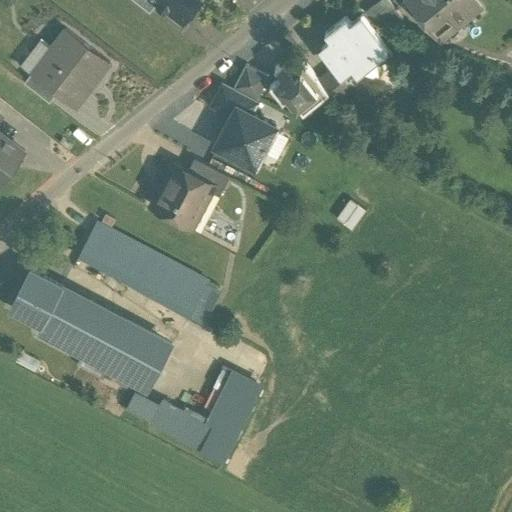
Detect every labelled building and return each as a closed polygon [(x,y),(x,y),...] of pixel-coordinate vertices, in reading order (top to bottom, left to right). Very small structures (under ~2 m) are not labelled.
[(133,0),(150,13),(158,3),(153,0),(133,0)] [(153,0),(158,3),(183,23),(200,0),(153,0)] [(404,18),(389,0),(380,0),(366,12),(394,26),(404,18)] [(482,6),(477,0),(410,0),(439,34),(460,17),(463,21),(482,6)] [(388,47),(362,15),(322,47),(338,67),(348,79),(349,78),(388,47)] [(111,61),(66,27),(52,45),(32,71),(57,91),(76,106),(111,61)] [(42,37),(21,64),(32,71),(52,45),(42,37)] [(320,79),(303,59),(291,69),(284,60),(276,67),(283,75),(270,85),(284,101),(290,96),(298,107),(299,106),(304,112),(329,92),(330,91),(320,79)] [(270,76),(247,64),(234,88),(257,100),(270,76)] [(348,79),(338,67),(328,74),(343,93),(354,85),(349,78),(348,79)] [(57,91),(32,71),(24,81),(49,101),(57,91)] [(343,93),(328,74),(320,79),(330,91),(329,92),(335,100),(343,93)] [(251,112),(257,100),(234,88),(226,84),(216,105),(233,114),(238,105),(251,112)] [(257,165),(277,125),(251,112),(238,105),(233,114),(217,144),(257,165)] [(25,151),(0,131),(0,180),(1,182),(25,151)] [(73,146),(63,138),(59,142),(69,150),(73,146)] [(231,175),(195,157),(189,169),(209,180),(205,187),(212,191),(220,195),(231,175)] [(189,169),(173,161),(151,204),(194,226),(212,191),(205,187),(209,180),(189,169)] [(337,216),(353,228),(367,208),(352,196),(337,216)] [(97,222),(80,255),(97,265),(115,231),(97,222)] [(209,280),(115,231),(97,265),(190,315),(209,280)] [(63,287),(31,271),(12,307),(43,323),(44,324),(60,294),(63,287)] [(205,322),(221,295),(206,287),(190,315),(205,322)] [(66,342),(84,307),(60,294),(44,324),(43,323),(40,328),(66,342)] [(84,307),(66,342),(87,353),(108,364),(105,370),(112,374),(116,368),(150,386),(173,344),(125,319),(111,321),(84,307)] [(108,364),(87,353),(81,365),(103,375),(105,370),(108,364)] [(260,385),(232,371),(213,410),(193,400),(186,413),(163,402),(162,404),(153,420),(151,425),(222,461),(260,385)] [(127,407),(153,420),(162,404),(135,390),(127,407)]
